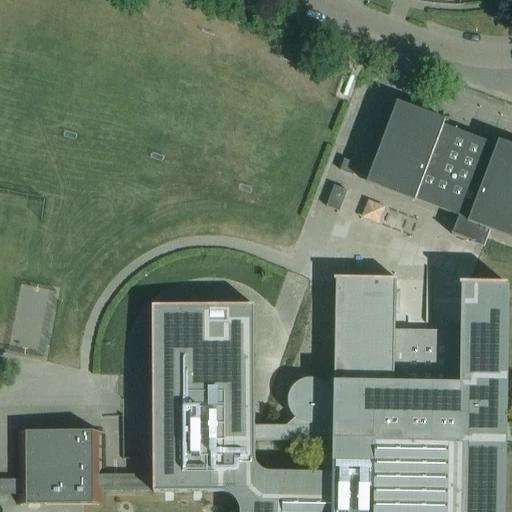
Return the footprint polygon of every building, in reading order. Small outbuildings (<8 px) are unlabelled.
[(483,248),(489,231),(511,240),(511,146),(498,142),(496,147),(443,126),(445,121),(397,103),(366,185),(414,203),(415,201),(459,217),(451,235),(483,248)] [(357,165),(344,160),(340,171),(353,176),(357,165)] [(334,186),(326,207),(339,212),(347,191),(334,186)] [(380,191),(373,209),(392,216),(399,198),(380,191)] [(507,286),(463,285),(461,285),(461,287),(463,287),(462,333),(394,332),(394,282),(396,282),(396,281),(335,280),(335,300),(335,377),(326,387),(323,384),(319,381),(314,380),(310,379),(306,380),(302,381),(297,383),(294,386),(290,390),(288,395),(287,401),(287,407),(290,413),(293,418),(285,425),(254,425),(254,442),(334,442),(333,511),(377,511),(378,442),(460,443),(458,511),(501,511),(505,288),(507,288),(507,286)] [(254,442),(254,425),(253,314),(153,314),(154,483),(154,491),(167,493),(168,506),(154,506),(154,511),(253,511),(254,506),(240,506),(240,492),(254,492),(254,442)] [(91,394),(73,393),(72,413),(91,413),(91,394)] [(27,432),(16,432),(16,480),(16,495),(16,506),(19,506),(19,505),(43,505),(43,506),(102,505),(101,490),(154,490),(153,475),(101,476),(101,432),(43,432),(43,433),(27,433),(27,432)]
